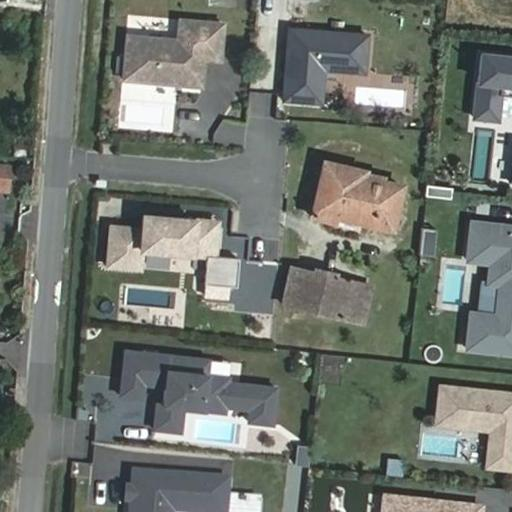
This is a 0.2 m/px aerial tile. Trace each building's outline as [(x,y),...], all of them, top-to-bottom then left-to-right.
[(121,32),(117,83),(202,90),(204,65),(217,66),(221,19),(181,15),(179,37),(121,32)] [(287,22),(282,104),(325,107),(327,73),(361,75),(364,26),(287,22)] [(511,59),(479,55),(472,119),(496,122),(499,91),(511,92),(511,59)] [(309,218),(336,225),(338,218),(360,224),(390,231),(401,186),(362,177),(363,172),(323,162),(309,218)] [(453,189),(428,187),(427,197),(452,199),(453,189)] [(207,243),(209,223),(142,217),(140,231),(109,229),(106,268),(138,270),(140,251),(205,257),(203,285),(235,288),(237,260),(213,258),(214,243),(207,243)] [(338,218),(336,225),(335,229),(358,234),(360,224),(338,218)] [(511,222),(471,219),(467,262),(489,264),(485,309),(468,308),(464,356),(511,360),(511,222)] [(435,232),(423,231),(421,255),(434,256),(435,232)] [(346,319),(354,282),(291,267),(282,305),(346,319)] [(372,286),(354,282),(346,319),(363,323),(372,286)] [(121,367),(119,384),(117,397),(140,399),(141,386),(163,389),(160,407),(179,410),(200,412),(221,415),(222,408),(247,411),(245,424),(269,427),(270,414),(273,391),(225,385),(225,380),(205,377),(206,363),(123,352),(121,367)] [(511,390),(441,384),(437,426),(486,430),(482,476),(511,479),(511,390)] [(179,410),(160,407),(156,407),(152,431),(157,432),(176,434),(179,410)] [(306,470),(308,450),(296,449),(294,468),(306,470)] [(132,466),(129,511),(229,511),(231,471),(132,466)] [(482,511),(483,505),(383,494),(381,511),(482,511)]
